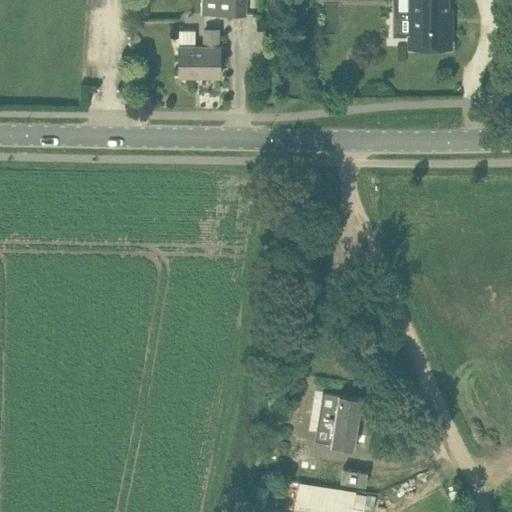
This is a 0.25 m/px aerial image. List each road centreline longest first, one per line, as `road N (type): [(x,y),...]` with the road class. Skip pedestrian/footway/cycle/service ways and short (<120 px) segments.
road 1 (tertiary): [(511,138),(0,136)]
road 2 (track): [(484,511),(356,225),(350,167)]
